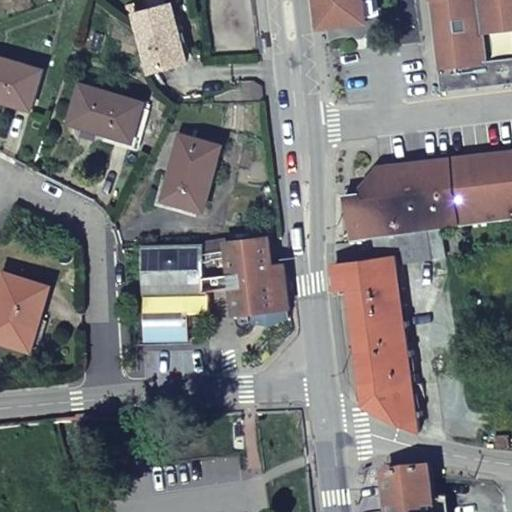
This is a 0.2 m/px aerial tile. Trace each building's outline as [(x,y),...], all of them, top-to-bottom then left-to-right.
[(324,0),(328,26),(374,20),(371,0),(324,0)] [(511,0),(431,0),(443,92),(511,83),(511,57),(487,61),(483,32),(511,28),(511,0)] [(135,16),(150,72),(188,63),(173,6),(135,16)] [(0,57),(0,100),(33,110),(44,70),(0,57)] [(82,84),(71,123),(134,141),(145,103),(82,84)] [(221,147),(183,135),(166,199),(204,210),(221,147)] [(347,195),(354,241),(366,239),(374,238),(441,229),(511,218),(511,153),(371,164),(363,193),(347,195)] [(405,261),(444,257),(441,229),(374,238),(376,250),(403,247),(405,261)] [(269,236),(228,241),(229,251),(232,276),(206,277),(206,267),(220,266),(218,253),(206,255),(205,245),(143,247),(145,343),(191,341),(190,326),(201,313),(212,312),(211,295),(208,290),(234,291),(237,318),(250,316),(252,325),(271,330),(289,321),(285,266),(273,267),(269,236)] [(335,264),(337,288),(349,287),(365,404),(421,430),(418,415),(423,415),(423,411),(417,411),(410,356),(414,355),(413,350),(409,351),(406,327),(410,326),(409,321),(405,322),(395,256),(335,264)] [(51,288),(7,275),(0,295),(0,339),(32,349),(51,288)] [(462,439),(463,415),(449,415),(449,437),(462,439)] [(493,446),(509,447),(509,436),(495,436),(493,446)] [(387,475),(391,511),(438,511),(433,471),(387,475)]
